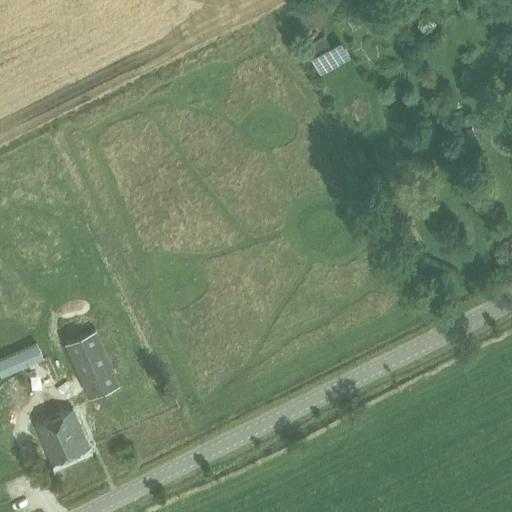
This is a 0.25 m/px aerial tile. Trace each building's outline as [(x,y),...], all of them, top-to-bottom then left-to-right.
[(305,47),(312,62),(332,52),(324,37),(305,47)] [(447,140),(453,152),(478,138),(471,126),(447,140)] [(67,340),(91,395),(121,383),(97,327),(67,340)] [(0,358),(0,367),(3,374),(44,355),(38,342),(0,358)] [(43,402),(41,381),(21,383),(24,404),(43,402)] [(36,424),(53,462),(91,445),(75,407),(36,424)]
